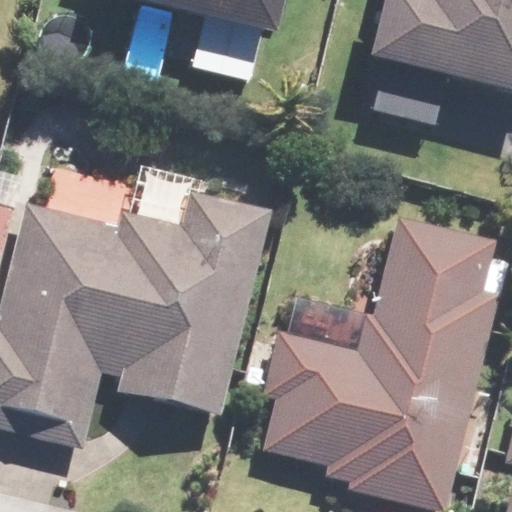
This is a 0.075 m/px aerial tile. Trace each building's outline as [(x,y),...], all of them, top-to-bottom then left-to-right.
[(76,0),(75,5),(253,47),(264,0),(76,0)] [(511,0),(361,0),(344,72),(367,77),(356,120),(421,135),(431,93),(511,112),(511,111),(511,0)] [(206,427),(255,221),(175,202),(167,234),(107,220),(105,231),(12,210),(0,262),(0,440),(71,457),(89,380),(108,384),(104,403),(206,427)] [(468,301),(480,252),(384,230),(362,324),(353,322),(344,358),(267,340),(251,405),(262,408),(250,460),(314,475),(311,485),(337,491),(335,499),(391,511),(431,511),(482,304),(468,301)] [(511,511),(511,405),(509,404),(493,469),(505,472),(495,511),(511,511)]
